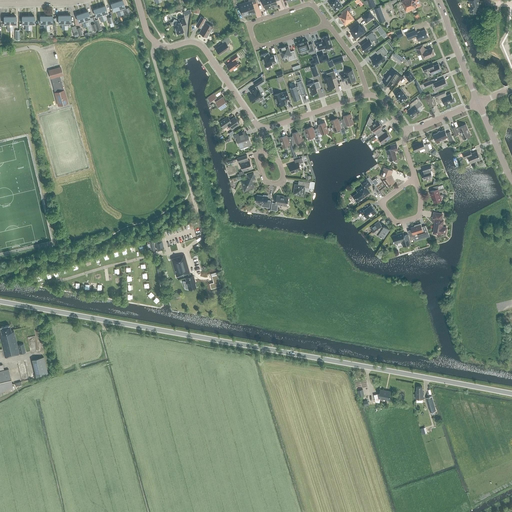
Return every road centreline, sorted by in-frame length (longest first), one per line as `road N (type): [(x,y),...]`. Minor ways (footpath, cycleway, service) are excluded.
road 1 (secondary): [(511,394),(0,301)]
road 2 (residential): [(326,23),(312,4),(252,23),(257,46),(319,27)]
road 3 (unclassified): [(198,216),(152,57)]
road 4 (residential): [(156,42),(200,45),(259,127)]
road 5 (residential): [(415,179),(414,218),(395,222),(382,206),(409,181)]
